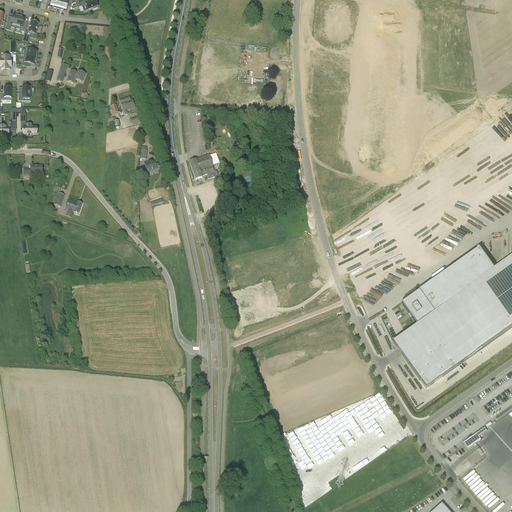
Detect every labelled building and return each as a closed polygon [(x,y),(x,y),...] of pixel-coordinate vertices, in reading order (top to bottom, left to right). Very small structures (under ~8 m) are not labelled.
[(58,9),(60,0),(52,0),(50,7),(58,9)] [(60,0),(58,9),(66,11),(68,4),(71,5),(72,0),(60,0)] [(93,9),(93,10),(97,8),(97,7),(98,7),(95,0),(92,0),(88,2),(87,0),(82,0),(76,2),(78,8),(85,5),(87,10),(93,9)] [(6,26),(16,29),(19,16),(16,15),(15,16),(13,15),(12,19),(11,19),(10,20),(8,19),(6,26)] [(22,17),(19,16),(16,29),(21,30),(21,32),(25,33),(27,24),(25,23),(25,22),(23,22),(24,18),(22,18),(22,17)] [(25,32),(23,42),(28,43),(29,38),(30,38),(31,34),(35,35),(38,24),(31,22),(28,33),(25,32)] [(26,46),(24,56),(36,59),(37,56),(36,55),(37,52),(31,51),(32,48),(26,46)] [(36,59),(24,56),(22,66),(27,68),(28,64),(34,66),(35,62),(36,62),(36,59)] [(0,60),(0,67),(1,67),(1,70),(9,70),(9,67),(11,67),(11,60),(9,60),(10,57),(2,57),(1,60),(0,60)] [(56,81),(62,83),(67,66),(62,64),(56,81)] [(70,71),(67,82),(74,84),(75,82),(75,80),(78,81),(82,83),(82,82),(85,74),(78,72),(77,74),(74,73),(70,71)] [(18,92),(18,102),(23,102),(30,102),(30,99),(30,87),(22,87),(22,92),(18,92)] [(0,100),(11,100),(12,100),(12,89),(11,89),(11,88),(4,88),(4,94),(0,93),(0,100)] [(127,98),(119,100),(123,112),(124,112),(125,115),(126,116),(128,115),(128,114),(127,112),(130,111),(129,110),(135,108),(132,100),(130,100),(128,101),(127,98)] [(116,105),(110,107),(112,114),(119,112),(116,105)] [(0,136),(6,137),(6,136),(9,136),(9,130),(16,130),(16,122),(8,122),(8,128),(6,128),(6,127),(0,126),(0,136)] [(31,136),(31,135),(34,135),(34,127),(32,127),(32,125),(25,125),(25,122),(21,122),(21,130),(23,130),(23,135),(27,135),(27,136),(31,136)] [(208,155),(195,160),(189,163),(195,180),(202,178),(201,177),(207,175),(208,178),(208,179),(209,179),(209,180),(218,177),(216,171),(215,172),(209,155),(208,155)] [(150,162),(145,163),(144,164),(147,173),(153,171),(158,169),(158,168),(155,161),(150,162)] [(24,175),(31,175),(31,174),(42,174),(42,167),(31,166),(31,169),(24,169),(24,172),(24,175)] [(64,196),(58,194),(54,205),(60,207),(64,196)] [(78,215),(82,204),(78,203),(77,204),(68,200),(65,209),(69,210),(68,213),(71,214),(72,212),(74,212),(74,213),(78,215)] [(417,325),(392,342),(426,389),(511,327),(511,257),(495,269),(479,247),(401,303),(417,325)] [(471,437),(463,443),(465,445),(468,449),(480,440),(478,437),(486,431),(484,428),(471,437)]
